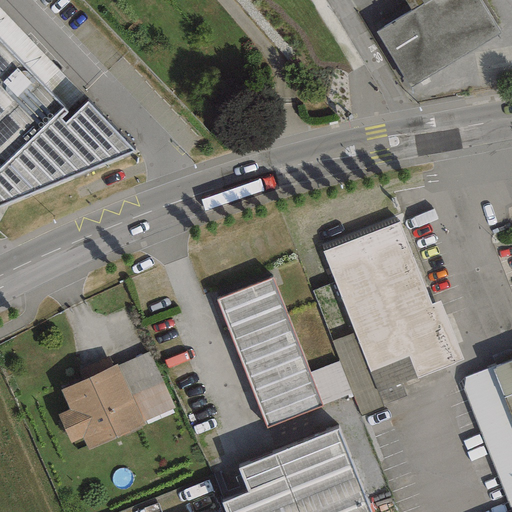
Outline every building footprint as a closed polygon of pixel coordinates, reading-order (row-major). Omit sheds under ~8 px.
[(404,0),(411,11),(375,32),(403,77),(400,79),(407,89),(500,33),(479,0),(404,0)] [(0,206),(133,153),(0,10),(0,206)] [(403,223),(325,252),(356,335),(332,343),(360,418),(409,399),(404,385),(467,362),(444,300),(433,305),(403,223)] [(277,278),(220,299),(268,427),(325,406),(277,278)] [(511,419),(511,360),(492,368),(511,419)] [(121,363),(64,388),(72,407),(61,412),(74,442),(87,436),(92,447),(147,422),(121,363)] [(511,511),(511,419),(492,368),(460,380),(511,511)] [(226,511),(371,511),(338,430),(238,470),(247,493),(223,503),(226,511)]
